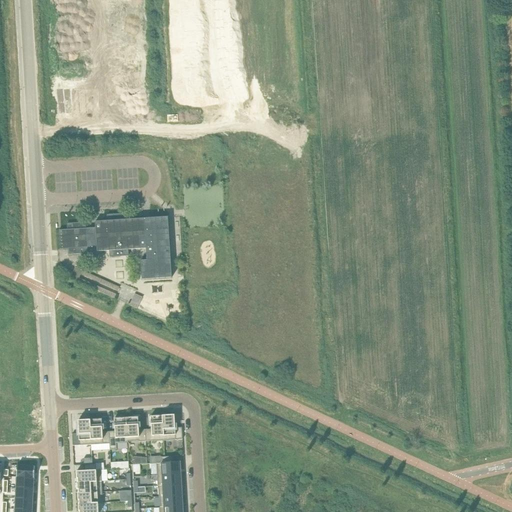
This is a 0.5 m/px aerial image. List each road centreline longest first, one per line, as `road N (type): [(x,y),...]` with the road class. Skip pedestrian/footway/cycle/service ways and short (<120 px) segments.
road 1 (residential): [(25,0),(49,407)]
road 2 (residential): [(49,407),(191,402),(200,511)]
